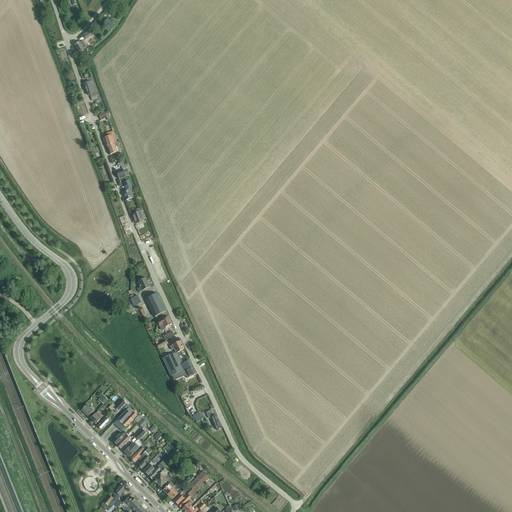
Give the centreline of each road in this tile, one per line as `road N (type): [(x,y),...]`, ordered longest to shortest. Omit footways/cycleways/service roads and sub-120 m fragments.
road 1 (unclassified): [(67,45),(136,239),(236,450),(297,506),(292,511)]
road 2 (tertiary): [(163,511),(22,365),(19,341),(64,300),(71,278),(0,197)]
road 3 (track): [(309,493),(511,254)]
